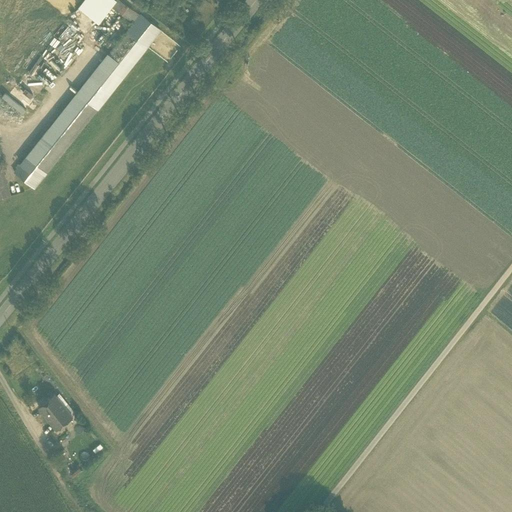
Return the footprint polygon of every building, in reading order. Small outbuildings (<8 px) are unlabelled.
[(134,23),(139,16),(118,0),(116,0),(112,6),(134,23)] [(134,23),(77,94),(95,109),(158,31),(139,16),(134,23)] [(16,75),(37,90),(39,87),(19,71),(16,75)] [(77,94),(14,173),(33,188),(95,109),(77,94)] [(1,168),(0,168),(0,196),(9,194),(1,168)] [(54,393),(37,406),(46,417),(63,404),(54,393)] [(63,404),(46,417),(56,430),(72,416),(63,404)]
